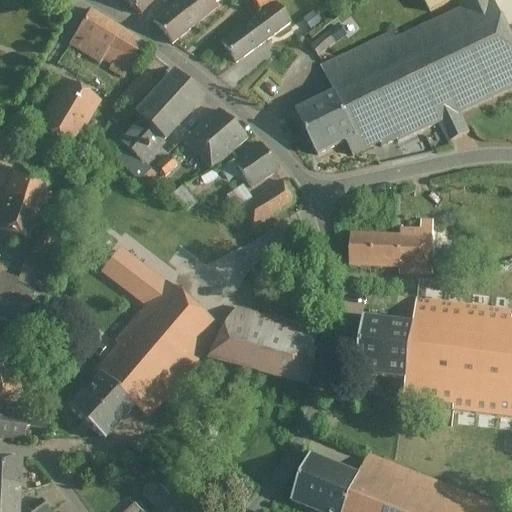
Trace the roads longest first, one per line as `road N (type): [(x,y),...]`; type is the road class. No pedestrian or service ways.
road 1 (residential): [(321,194),(336,261),(333,350),(306,434),(256,511)]
road 2 (residential): [(87,0),(214,84),(321,194)]
road 3 (residential): [(321,194),(450,161),(511,156)]
road 4 (residential): [(80,0),(0,144)]
